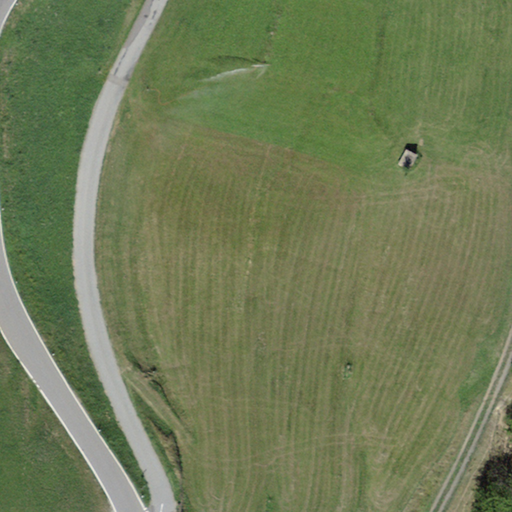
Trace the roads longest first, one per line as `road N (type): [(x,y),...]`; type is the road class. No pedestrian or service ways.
road 1 (unclassified): [(161,511),(159,486),(101,352),(84,267),(92,148),(156,0)]
road 2 (secondary): [(130,511),(0,292)]
road 3 (track): [(511,342),(437,511)]
